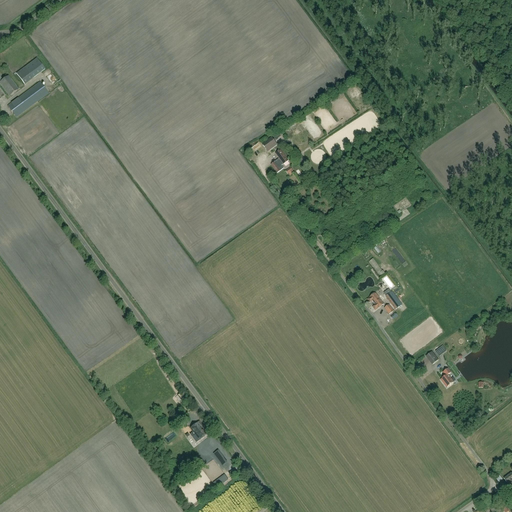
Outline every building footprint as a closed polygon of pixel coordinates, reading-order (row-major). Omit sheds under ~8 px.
[(37,59),(24,68),(16,74),(24,85),(45,69),(37,59)] [(0,84),(9,97),(19,90),(8,76),(3,80),(0,76),(0,84)] [(8,106),(16,117),(48,94),(40,82),(8,106)] [(262,145),(268,152),(277,145),(271,138),(262,145)] [(282,165),(283,164),(283,165),(288,161),(281,151),(276,154),(279,159),(271,165),(277,173),(284,168),(282,165)] [(383,277),(391,288),(395,285),(387,274),(383,277)] [(386,297),(396,310),(401,306),(391,292),(386,297)] [(375,293),(369,298),(367,299),(370,303),(373,302),(375,305),(373,307),(375,311),(384,304),(375,293)] [(384,308),(389,314),(394,311),(389,305),(384,308)] [(432,352),(427,356),(433,364),(438,360),(432,352)] [(455,381),(453,378),(451,379),(448,375),(451,373),(448,369),(443,373),(446,376),(441,380),(447,388),(450,385),(450,386),(451,385),(453,383),(455,381)] [(202,430),(196,423),(190,428),(193,433),(194,432),(200,440),(207,435),(203,430),(202,430)]
